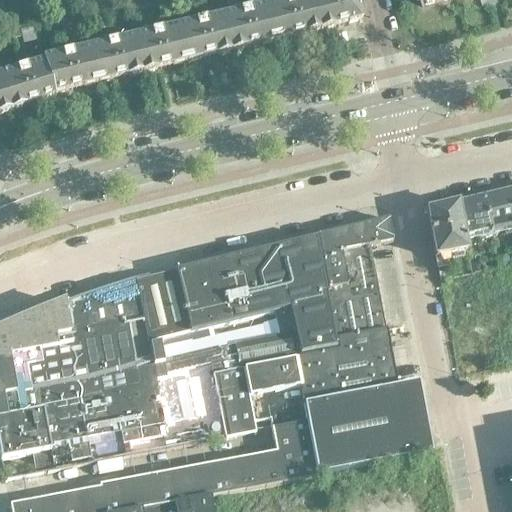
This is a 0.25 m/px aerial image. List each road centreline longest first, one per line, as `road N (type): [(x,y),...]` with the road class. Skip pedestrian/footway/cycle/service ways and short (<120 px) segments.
road 1 (unclassified): [(0,293),(237,220),(403,180)]
road 2 (tertiary): [(0,207),(191,149),(395,105)]
road 3 (unclassified): [(474,436),(446,411),(403,180)]
road 4 (tertiary): [(395,105),(511,76)]
